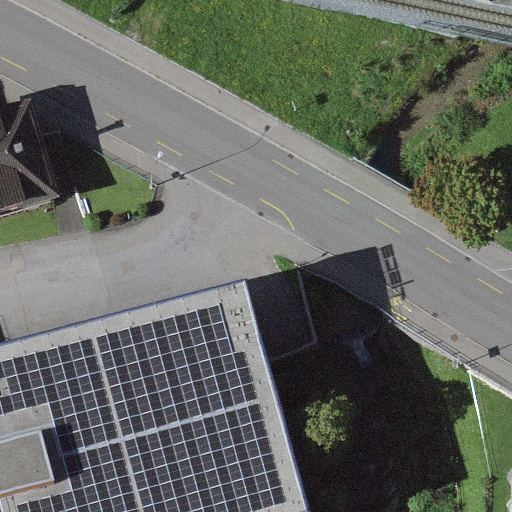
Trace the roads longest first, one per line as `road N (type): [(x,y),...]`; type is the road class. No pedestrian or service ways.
road 1 (secondary): [(511,326),(239,165)]
road 2 (residential): [(0,281),(154,248),(205,228),(239,165)]
road 3 (secondary): [(239,165),(0,37)]
